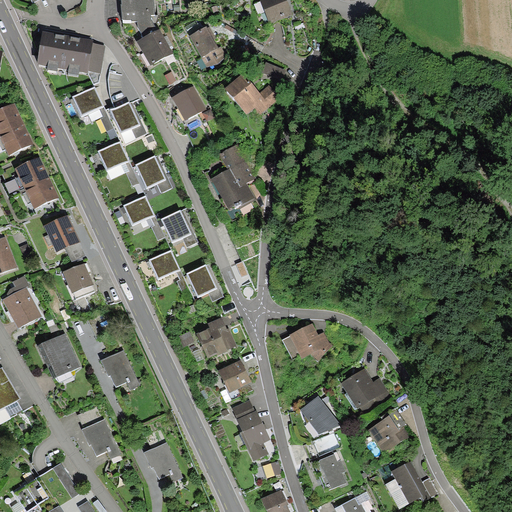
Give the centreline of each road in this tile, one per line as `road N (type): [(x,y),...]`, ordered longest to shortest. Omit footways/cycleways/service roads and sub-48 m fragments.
road 1 (secondary): [(0,9),(235,511)]
road 2 (residential): [(94,17),(177,155),(234,289),(256,314)]
road 3 (residential): [(256,314),(330,314),(382,347),(407,381),(422,438),(464,511)]
road 4 (track): [(350,8),(390,104),(492,181),(511,214)]
road 5 (residential): [(256,314),(274,182),(320,56)]
road 6 (residential): [(116,511),(0,324)]
road 7 (residential): [(303,511),(256,314)]
